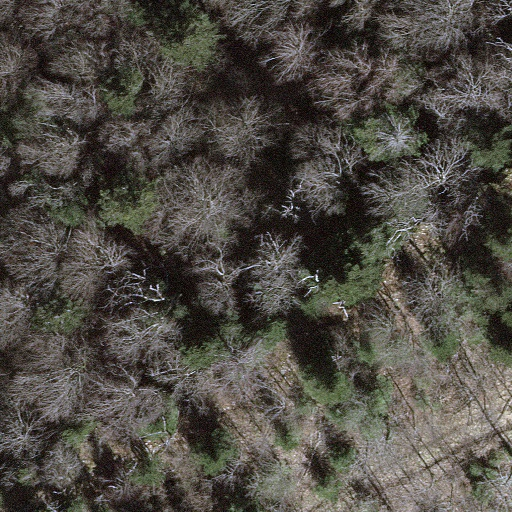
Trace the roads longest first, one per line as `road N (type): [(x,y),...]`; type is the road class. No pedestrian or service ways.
road 1 (track): [(511,183),(0,488)]
road 2 (track): [(332,511),(466,434),(511,420)]
